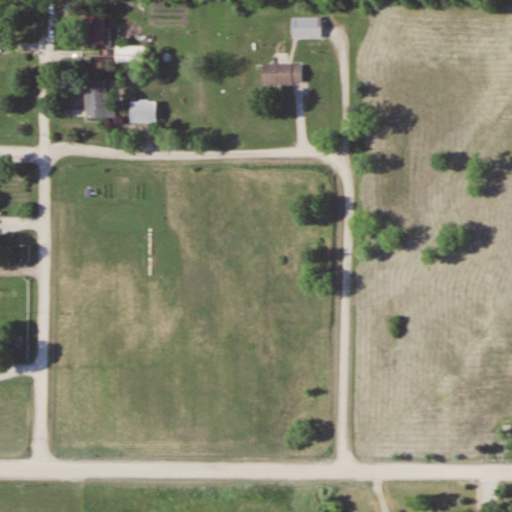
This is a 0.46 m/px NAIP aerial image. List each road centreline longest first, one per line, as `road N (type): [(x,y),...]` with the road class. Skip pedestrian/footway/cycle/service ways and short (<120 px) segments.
road 1 (residential): [(0,468),(511,470)]
road 2 (residential): [(46,51),(42,468)]
road 3 (residential): [(342,470),(349,182),(341,163)]
road 4 (residential): [(341,163),(298,151),(44,154)]
